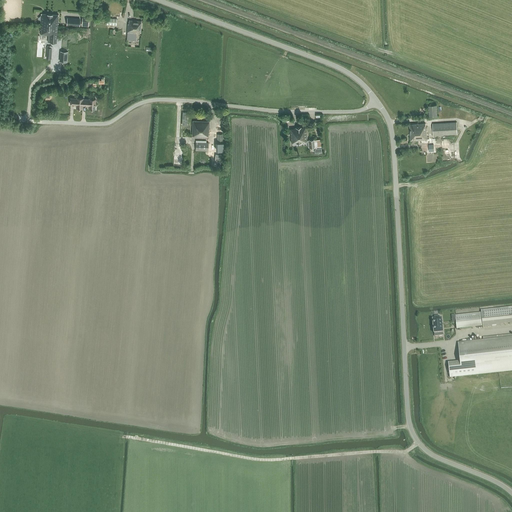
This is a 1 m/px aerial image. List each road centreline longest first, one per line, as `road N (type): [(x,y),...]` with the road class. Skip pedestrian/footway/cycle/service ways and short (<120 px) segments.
road 1 (tertiary): [(511,493),(429,456),(411,429),(393,141),(378,103),(336,65),(161,0)]
road 2 (track): [(123,436),(266,459),(404,451),(418,443)]
